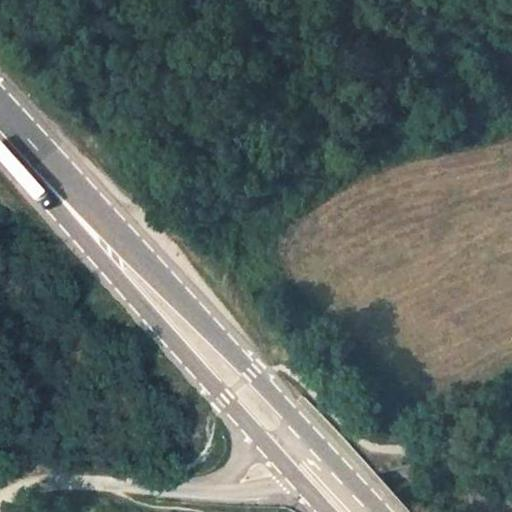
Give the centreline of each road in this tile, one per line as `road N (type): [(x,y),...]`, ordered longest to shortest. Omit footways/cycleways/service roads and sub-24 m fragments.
road 1 (primary): [(291,440),(0,123)]
road 2 (unclassified): [(0,498),(41,486),(205,488),(255,474),(291,440)]
